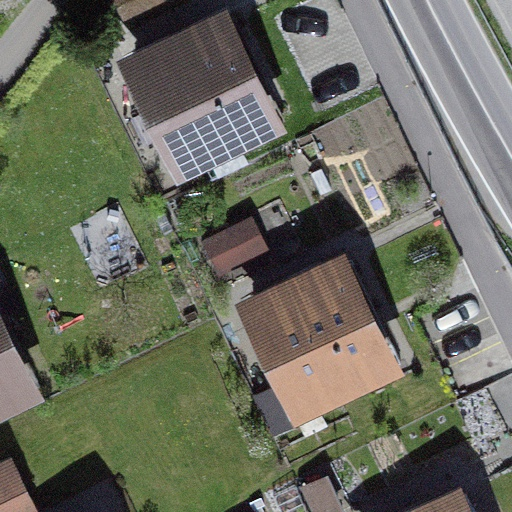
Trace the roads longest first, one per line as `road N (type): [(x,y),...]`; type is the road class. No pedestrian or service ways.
road 1 (residential): [(511,304),(357,0)]
road 2 (secondary): [(511,156),(426,0)]
